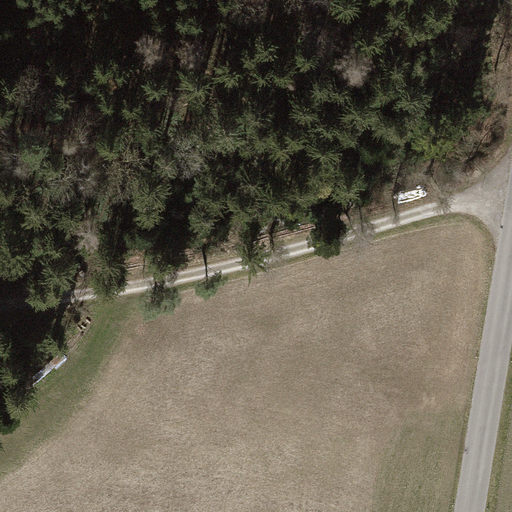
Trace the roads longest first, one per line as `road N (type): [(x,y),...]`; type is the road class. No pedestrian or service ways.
road 1 (track): [(511,190),(229,268),(0,303)]
road 2 (tertiary): [(470,511),(511,253)]
